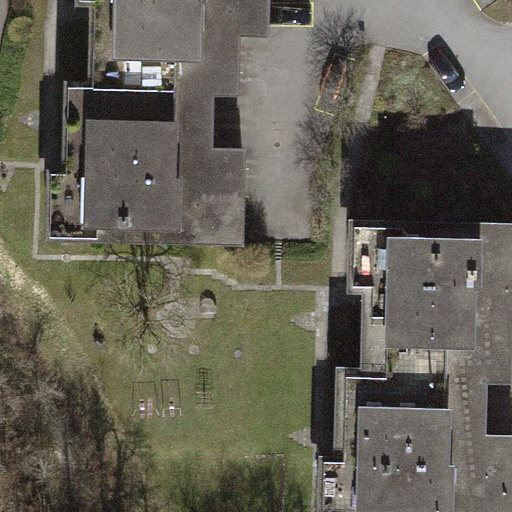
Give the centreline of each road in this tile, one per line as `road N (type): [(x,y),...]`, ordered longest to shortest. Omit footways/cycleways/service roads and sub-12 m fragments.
road 1 (unknown): [(392,0),(306,89),(284,243)]
road 2 (unknown): [(511,99),(439,0)]
